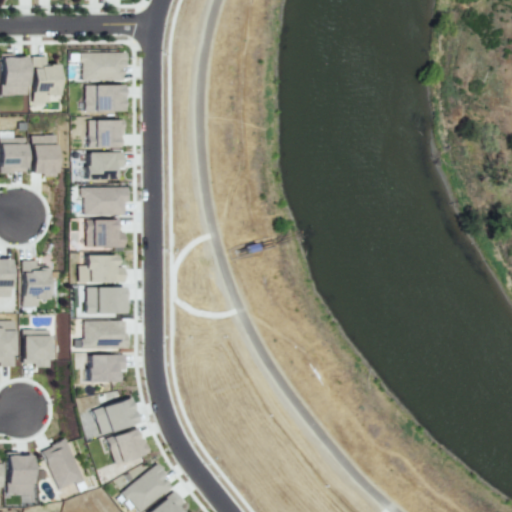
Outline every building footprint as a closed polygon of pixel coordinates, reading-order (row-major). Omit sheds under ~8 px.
[(73,51),(73,63),(77,62),(77,80),(118,80),(118,67),(122,67),(122,51),(73,51)] [(0,53),(11,53),(11,56),(23,56),(23,95),(0,95),(0,53)] [(27,56),(41,56),(41,63),(54,63),(54,96),(44,96),(44,104),(27,104),(27,56)] [(79,85),(118,85),(118,97),(121,96),(122,111),(79,111),(79,85)] [(82,119),(82,148),(116,148),(116,134),(118,134),(118,119),(82,119)] [(28,135),(28,170),(28,172),(41,172),(41,175),(53,175),(53,167),(52,134),(28,135)] [(0,171),(0,136),(23,136),(23,170),(11,170),(11,171),(0,171)] [(81,152),(81,165),(78,165),(78,179),(114,179),(114,165),(118,165),(119,152),(81,152)] [(75,187),(75,197),(78,197),(78,214),(121,215),(122,188),(75,187)] [(80,219),(81,247),(120,247),(120,232),(116,232),(116,219),(80,219)] [(80,255),(81,265),(74,266),(75,283),(121,281),(120,265),(112,266),(112,254),(80,255)] [(18,259),(19,306),(36,305),(35,299),(45,299),(45,270),(45,263),(34,264),(34,259),(18,259)] [(81,287),(81,313),(123,312),(123,299),(120,299),(120,287),(81,287)] [(0,319),(11,319),(11,355),(11,365),(0,364),(0,319)] [(79,320),(79,338),(76,338),(76,348),(123,347),(123,332),(120,332),(120,319),(79,320)] [(19,362),(19,328),(46,328),(46,359),(46,366),(32,366),(32,362),(19,362)] [(84,354),(121,354),(120,369),(116,369),(116,381),(82,381),(82,366),(84,366),(84,354)] [(88,410),(97,435),(133,421),(129,410),(132,408),(127,396),(88,410)] [(101,438),(110,465),(145,452),(139,438),(137,438),(133,427),(101,438)] [(38,450),(55,488),(71,480),(72,482),(81,478),(62,436),(48,442),(50,445),(38,450)] [(2,451),(2,492),(29,492),(28,463),(28,453),(16,454),(16,451),(2,451)] [(153,463),(162,476),(161,478),(169,488),(137,511),(131,511),(123,500),(121,502),(114,492),(153,463)] [(143,511),(170,490),(179,502),(177,506),(181,511),(143,511)]
